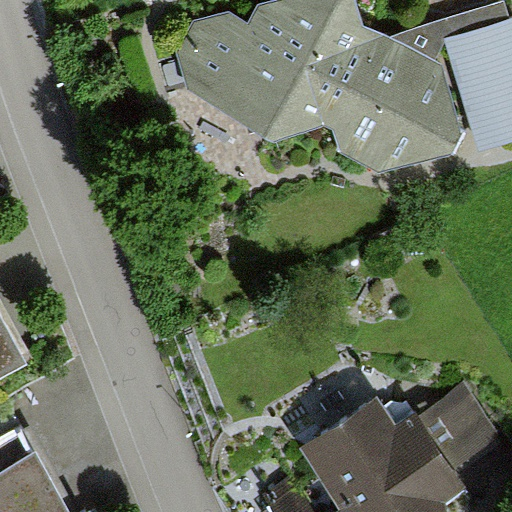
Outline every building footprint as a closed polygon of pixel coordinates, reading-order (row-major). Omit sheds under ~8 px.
[(381,157),(453,137),(460,111),(445,55),(436,50),(392,25),(364,9),(361,0),(252,0),(248,8),(233,1),(193,16),(180,43),(183,55),(164,60),(170,84),(191,78),(272,121),(323,106),(337,113),(347,142),(381,157)] [(505,0),(480,0),(392,25),(436,50),(448,31),(481,138),(511,127),(511,9),(510,10),(505,0)] [(0,348),(27,334),(0,282),(0,348)] [(448,511),(449,504),(470,490),(457,472),(507,438),(468,381),(421,413),(417,407),(397,421),(379,395),(299,450),(341,511),(318,511),(301,486),(267,509),(269,511),(448,511)] [(0,511),(107,511),(95,490),(81,498),(41,425),(0,446),(0,511)]
